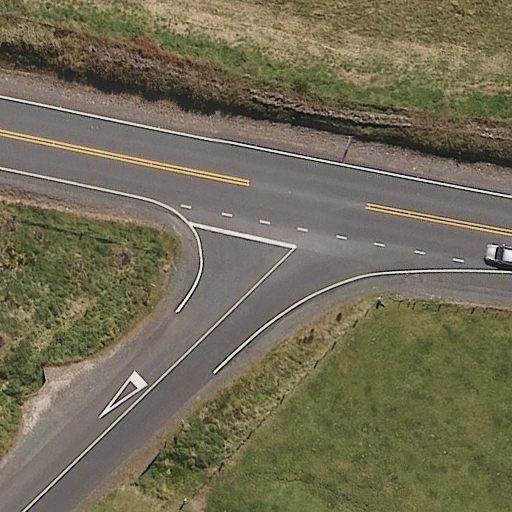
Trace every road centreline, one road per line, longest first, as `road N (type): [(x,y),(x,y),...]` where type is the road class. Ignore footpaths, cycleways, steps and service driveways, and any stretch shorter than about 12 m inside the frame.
road 1 (unclassified): [(22,511),(295,248),(309,195)]
road 2 (secondary): [(309,195),(0,131)]
road 3 (secondary): [(511,232),(309,195)]
